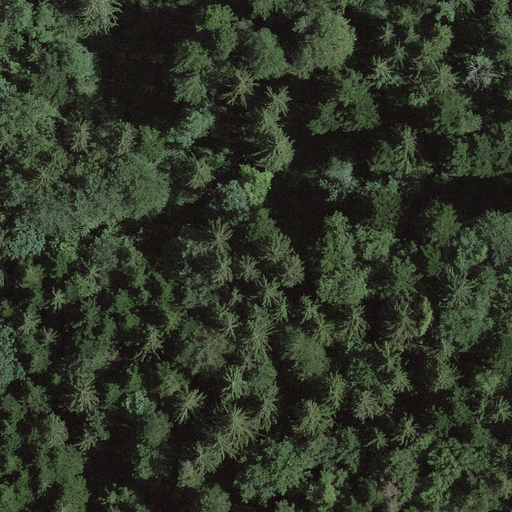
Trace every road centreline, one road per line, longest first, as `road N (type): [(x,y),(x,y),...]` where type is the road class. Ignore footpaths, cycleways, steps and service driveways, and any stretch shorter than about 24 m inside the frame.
road 1 (track): [(506,511),(474,482),(425,459),(262,413),(193,511)]
road 2 (track): [(0,304),(148,379),(226,409),(262,413)]
